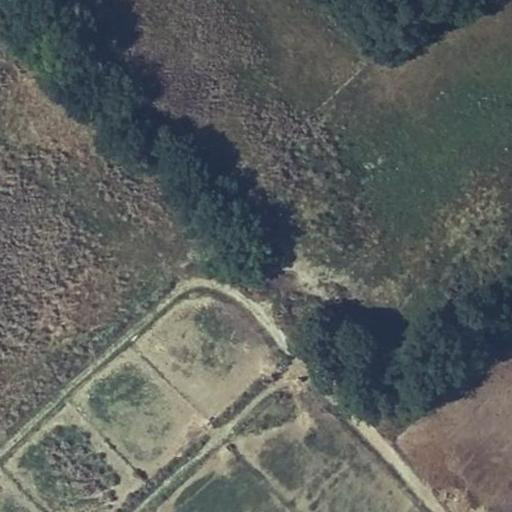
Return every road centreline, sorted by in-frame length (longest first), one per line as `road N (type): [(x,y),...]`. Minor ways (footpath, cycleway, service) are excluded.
road 1 (track): [(451,511),(211,261),(199,262),(0,453)]
road 2 (track): [(131,511),(303,355)]
